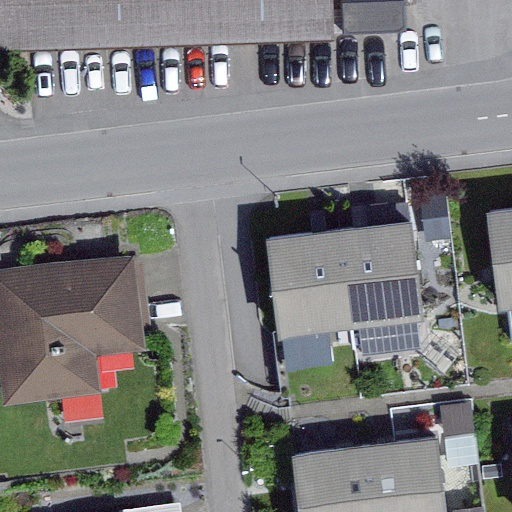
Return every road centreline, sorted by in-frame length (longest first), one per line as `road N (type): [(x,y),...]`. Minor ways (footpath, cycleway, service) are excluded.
road 1 (residential): [(212,150),(250,511)]
road 2 (unclassified): [(212,150),(511,112)]
road 3 (unclassified): [(0,176),(212,150)]
